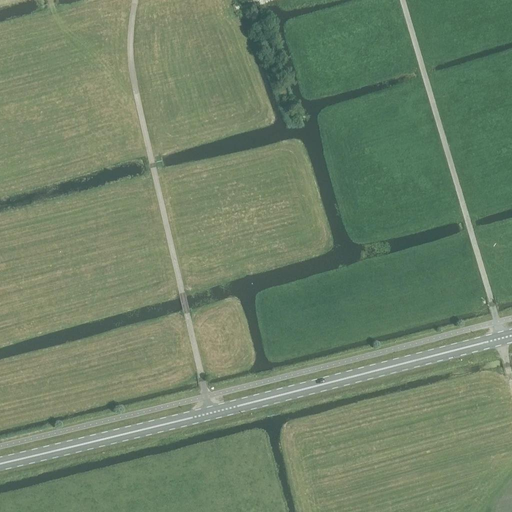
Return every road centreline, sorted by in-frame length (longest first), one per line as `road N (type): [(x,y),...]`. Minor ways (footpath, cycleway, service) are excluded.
road 1 (secondary): [(211,413),(511,335)]
road 2 (secondary): [(211,413),(0,464)]
road 3 (track): [(134,10),(231,12),(257,3)]
